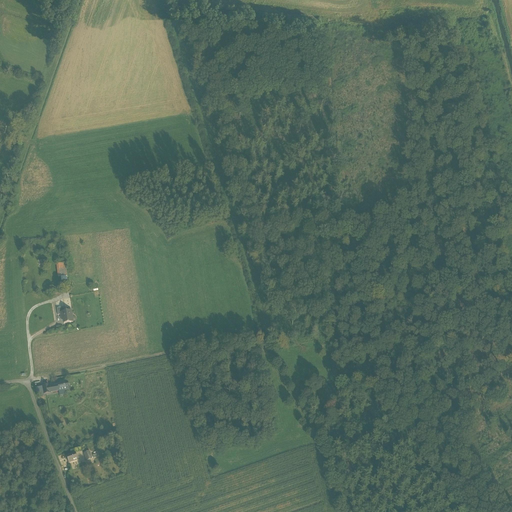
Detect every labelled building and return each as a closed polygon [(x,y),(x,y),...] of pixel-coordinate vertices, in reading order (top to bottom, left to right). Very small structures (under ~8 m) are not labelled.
[(58,277),(61,277),(67,276),(65,263),(56,264),(58,277)] [(88,274),(82,276),(83,282),(90,281),(88,274)] [(64,313),(60,313),(61,315),(61,320),(63,322),(63,324),(73,323),(71,312),(64,313)] [(54,387),(52,387),(53,393),(58,392),(69,390),(67,382),(57,384),(57,385),(57,386),(54,387)] [(44,395),(50,394),(49,385),(42,387),(44,395)] [(75,454),(66,457),(68,464),(77,461),(75,454)]
